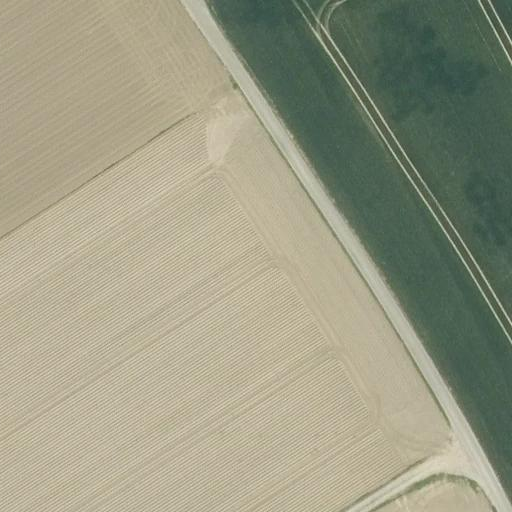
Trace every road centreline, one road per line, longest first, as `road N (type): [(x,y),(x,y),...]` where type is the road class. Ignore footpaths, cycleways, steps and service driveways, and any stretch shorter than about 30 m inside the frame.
road 1 (unclassified): [(190,0),(414,338),(507,511)]
road 2 (track): [(472,443),(362,511)]
